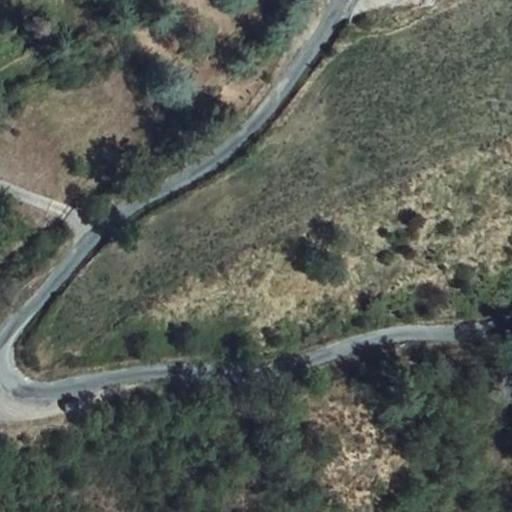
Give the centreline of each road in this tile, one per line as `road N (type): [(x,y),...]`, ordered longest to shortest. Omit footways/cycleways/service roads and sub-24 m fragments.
road 1 (residential): [(511,324),(247,375),(100,391),(34,396),(12,389),(0,374)]
road 2 (residential): [(0,360),(31,311),(100,238),(216,167),(296,88),(350,0)]
